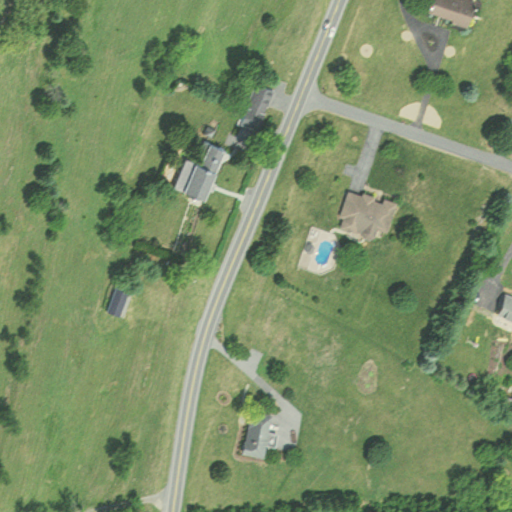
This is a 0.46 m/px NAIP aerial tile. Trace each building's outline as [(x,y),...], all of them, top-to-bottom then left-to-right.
[(475,4),(463,0),(424,0),(421,10),(467,26),(475,4)] [(272,89),(252,81),(236,120),(256,128),(272,89)] [(223,147),(200,138),(178,192),(202,201),(223,147)] [(391,199),(343,188),(334,226),(382,237),(391,199)] [(125,317),(135,288),(113,280),(104,310),(125,317)] [(511,297),(499,292),(490,313),(511,321),(511,297)] [(244,407),(235,450),(259,454),(267,411),(244,407)]
